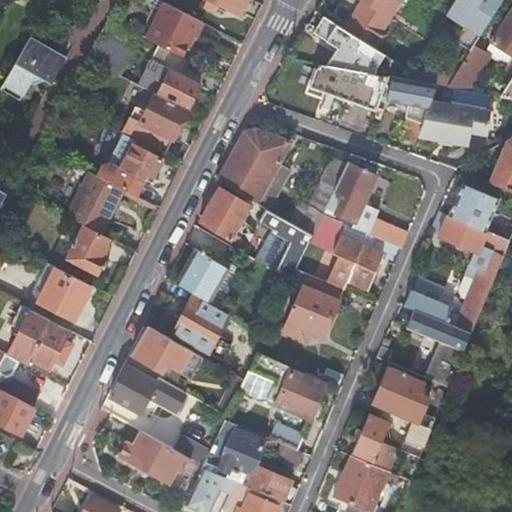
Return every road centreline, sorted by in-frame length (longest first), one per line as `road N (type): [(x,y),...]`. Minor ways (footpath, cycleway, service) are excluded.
road 1 (residential): [(297,511),(442,177),(231,101)]
road 2 (residential): [(49,459),(231,101)]
road 3 (unclassified): [(107,0),(30,137),(0,145)]
